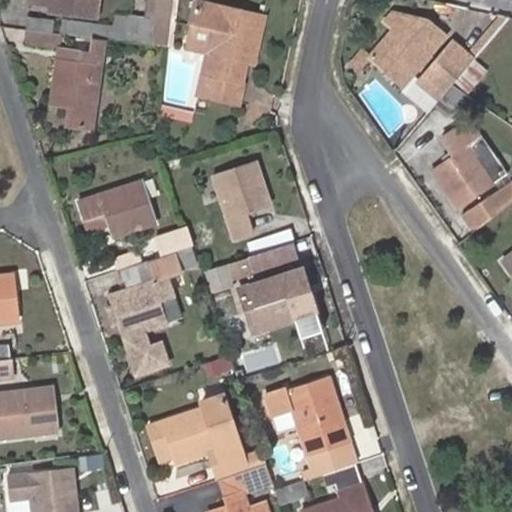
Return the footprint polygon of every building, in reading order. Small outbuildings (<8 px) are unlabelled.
[(48,10),(92,16),(93,0),(49,0),(49,3),(48,10)] [(60,19),(59,34),(88,37),(101,39),(165,47),(170,48),(176,0),(147,0),(145,18),(120,16),(119,27),(60,19)] [(189,29),(212,35),(218,9),(191,3),(185,28),(189,29)] [(207,55),(202,73),(197,94),(235,102),(240,82),(222,77),(228,56),(245,59),(251,60),(261,19),(218,9),(212,35),(207,55)] [(395,24),(417,40),(430,24),(426,20),(391,11),(381,20),(391,28),(395,24)] [(472,59),(508,17),(501,15),(467,55),(472,59)] [(27,16),(25,30),(51,33),(53,20),(27,16)] [(401,84),(444,36),(430,24),(417,40),(395,24),(391,28),(368,54),(366,56),(367,56),(401,84)] [(207,55),(212,35),(189,29),(184,50),(207,55)] [(51,33),(25,30),(23,42),(50,46),(51,33)] [(59,34),(51,33),(50,46),(57,47),(59,34)] [(84,63),(97,66),(101,39),(88,37),(86,53),(84,63)] [(437,63),(454,44),(450,41),(414,80),(436,100),(450,84),(472,59),(467,55),(464,52),(448,72),(437,63)] [(454,44),(437,63),(448,72),(464,52),(454,44)] [(54,58),(84,63),(86,53),(55,48),(54,58)] [(355,69),(367,56),(366,56),(368,54),(361,48),(348,63),(355,69)] [(245,59),(228,56),(222,77),(240,82),(245,59)] [(97,66),(84,63),(54,58),(47,102),(70,107),(66,128),(88,131),(97,66)] [(492,183),(455,128),(439,138),(452,155),(431,171),(456,208),(492,183)] [(211,175),(230,238),(250,232),(244,211),(266,203),(252,162),(211,175)] [(102,213),(110,236),(152,223),(139,181),(76,200),(82,219),(102,213)] [(484,215),(504,199),(497,189),(476,204),(484,215)] [(267,247),(290,240),(286,226),(262,234),(267,247)] [(172,251),(191,245),(185,228),(154,238),(160,255),(172,251)] [(294,252),(290,240),(267,247),(270,259),(294,252)] [(116,270),(140,262),(136,249),(111,257),(116,270)] [(511,275),(511,250),(500,259),(511,276),(511,275)] [(178,271),(172,251),(160,255),(149,259),(155,279),(149,280),(155,300),(173,295),(166,275),(178,271)] [(155,279),(149,259),(140,262),(145,274),(123,281),(125,288),(149,280),(155,279)] [(145,274),(140,262),(116,270),(120,282),(123,281),(145,274)] [(0,320),(12,319),(8,275),(0,275),(0,320)] [(235,289),(249,331),(311,311),(306,293),(286,300),(277,276),(235,289)] [(142,329),(162,323),(155,300),(149,280),(125,288),(108,293),(111,305),(117,323),(121,335),(142,329)] [(111,325),(117,323),(111,305),(105,307),(111,325)] [(142,329),(121,335),(135,376),(166,366),(157,340),(146,344),(142,329)] [(12,344),(0,345),(0,358),(13,357),(12,344)] [(13,357),(0,358),(0,379),(16,378),(13,357)] [(219,361),(205,365),(210,378),(223,374),(219,361)] [(288,407),(302,454),(321,448),(315,426),(330,421),(338,419),(325,377),(283,390),(288,407)] [(50,388),(28,390),(32,413),(52,411),(50,388)] [(0,437),(55,432),(52,411),(32,413),(28,390),(0,392),(0,437)] [(288,407),(283,390),(267,395),(272,412),(288,407)] [(172,455),(174,462),(207,451),(216,448),(235,442),(220,395),(201,402),(202,407),(161,420),(148,425),(155,447),(168,444),(172,455)] [(330,421),(315,426),(320,443),(335,438),(330,421)] [(207,451),(211,465),(236,457),(240,455),(235,442),(216,448),(207,451)] [(172,455),(168,444),(155,447),(159,459),(172,455)] [(331,469),(355,461),(350,447),(327,455),(331,469)] [(236,457),(240,470),(263,463),(259,449),(240,455),(236,457)] [(331,469),(327,455),(298,464),(303,477),(322,472),(331,469)] [(211,465),(216,478),(240,470),(236,457),(211,465)] [(358,473),(355,461),(331,469),(335,481),(356,474),(358,473)] [(263,463),(240,470),(244,483),(220,490),(222,497),(240,491),(269,482),(263,463)] [(331,469),(322,472),(326,483),(335,481),(331,469)] [(25,473),(29,511),(73,511),(68,470),(25,473)] [(240,470),(216,478),(220,490),(244,483),(240,470)] [(27,498),(25,473),(8,475),(11,500),(27,498)] [(356,474),(335,481),(340,495),(345,511),(364,511),(367,511),(356,474)] [(301,481),(276,490),(280,503),(306,494),(301,481)] [(246,511),(240,491),(222,497),(221,497),(226,511),(246,511)] [(298,511),(367,511),(364,511),(345,511),(340,495),(297,508),(298,511)]
